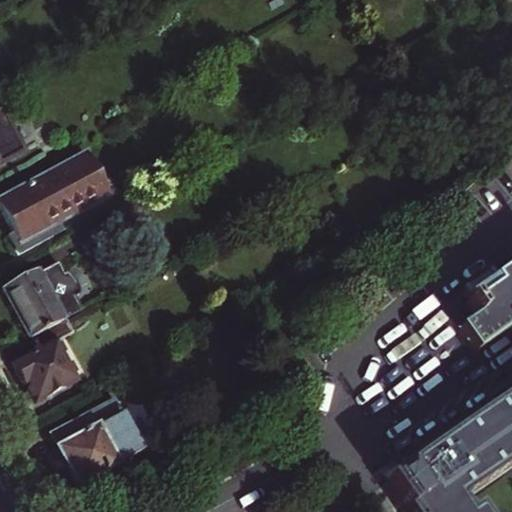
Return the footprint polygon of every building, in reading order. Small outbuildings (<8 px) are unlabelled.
[(0,155),(30,138),(8,99),(0,103),(0,155)] [(33,240),(60,225),(57,219),(110,192),(101,176),(109,172),(94,144),(8,190),(19,213),(33,240)] [(511,251),(448,297),(481,345),(511,323),(511,383),(510,385),(511,388),(511,391),(392,476),(417,511),(490,511),(484,503),(476,508),(466,494),(511,461),(511,251)] [(26,303),(39,329),(42,327),(71,312),(93,300),(83,283),(88,280),(79,263),(76,265),(69,254),(49,265),(46,260),(12,279),(26,303)] [(71,312),(42,327),(49,340),(22,355),(29,368),(34,379),(39,377),(47,393),(90,370),(69,330),(78,325),(71,312)] [(319,361),(305,334),(294,340),(308,367),(319,361)] [(124,386),(58,422),(73,450),(87,475),(153,440),(124,386)]
